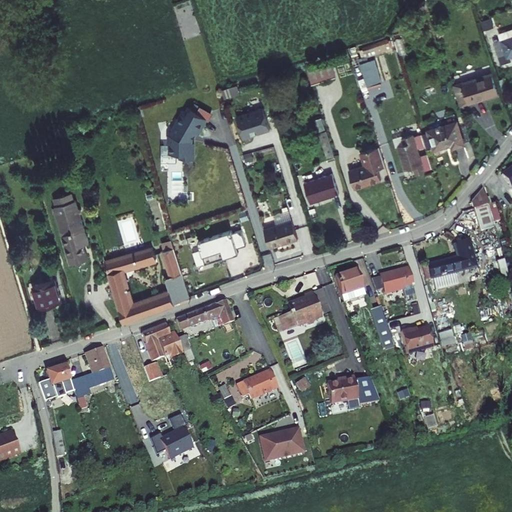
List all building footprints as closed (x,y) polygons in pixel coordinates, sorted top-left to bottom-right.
[(421,6),(425,20),(431,18),(427,4),(421,6)] [(484,28),(494,25),(491,16),(481,19),(484,28)] [(511,29),(500,33),(502,40),(511,36),(511,29)] [(511,55),(511,36),(495,42),(500,56),(506,54),(508,57),(511,55)] [(375,59),(376,63),(391,58),(386,42),(382,43),(386,55),(375,59)] [(376,63),(375,59),(363,62),(365,67),(376,63)] [(307,69),(312,84),(334,77),(329,62),(307,69)] [(378,68),(364,73),(371,95),(385,91),(378,68)] [(454,85),(461,105),(499,93),(492,73),(454,85)] [(286,86),(289,93),(296,91),(293,83),(286,86)] [(210,120),(214,114),(201,105),(197,111),(192,108),(187,115),(183,112),(171,130),(170,129),(169,132),(168,139),(170,139),(169,152),(181,152),(181,157),(192,158),(193,137),(194,136),(192,135),(193,133),(195,134),(197,132),(198,133),(208,118),(210,120)] [(253,136),(252,135),(270,129),(264,108),(237,117),(244,139),(253,136)] [(323,118),(316,120),(320,132),(327,130),(323,118)] [(444,125),(450,144),(452,143),(453,147),(464,143),(457,121),(444,125)] [(428,130),(434,149),(450,144),(444,125),(428,130)] [(320,132),(328,157),(335,155),(327,130),(320,132)] [(414,166),(417,173),(425,170),(424,168),(433,165),(423,134),(414,137),(413,135),(403,138),(405,144),(403,145),(410,168),(414,166)] [(403,145),(400,136),(393,138),(396,147),(399,146),(403,145)] [(406,169),(410,168),(403,145),(399,146),(406,169)] [(362,166),(368,184),(382,180),(378,169),(386,166),(380,146),(361,152),(365,165),(362,166)] [(244,155),(246,162),(254,159),(252,152),(244,155)] [(362,166),(349,170),(355,188),(368,184),(362,166)] [(511,167),(501,175),(511,190),(511,167)] [(314,196),(316,201),(340,193),(333,173),(304,182),(309,198),(314,196)] [(486,187),(491,203),(498,201),(493,185),(486,187)] [(471,202),(473,210),(487,206),(488,205),(483,187),(474,198),(475,200),(471,202)] [(75,201),(63,196),(56,206),(55,207),(56,209),(53,213),(57,214),(62,231),(60,231),(61,235),(62,235),(69,256),(72,254),(75,263),(87,259),(83,245),(89,243),(79,213),(81,209),(77,207),(76,201),(75,201)] [(63,196),(53,199),(56,206),(63,196)] [(489,198),(486,198),(488,205),(493,223),(499,221),(494,203),(491,205),(489,198)] [(473,210),(479,232),(494,228),(487,206),(473,210)] [(283,213),(286,222),(292,220),(289,211),(283,213)] [(286,222),(283,213),(275,215),(278,225),(286,222)] [(298,239),(292,220),(286,222),(292,241),(298,239)] [(264,229),(270,248),(292,241),(286,222),(278,225),(264,229)] [(199,241),(206,263),(239,253),(237,248),(246,245),(242,230),(233,233),(232,231),(199,241)] [(172,240),(162,243),(164,251),(174,247),(172,240)] [(426,266),(430,279),(432,279),(454,273),(474,268),(468,242),(454,246),(457,258),(426,266)] [(123,269),(157,259),(153,247),(105,261),(123,323),(143,316),(138,302),(133,304),(123,269)] [(191,298),(174,247),(164,251),(163,251),(171,276),(165,278),(170,291),(175,304),(191,298)] [(226,259),(230,274),(256,266),(251,252),(249,253),(251,261),(245,263),(242,254),(226,259)] [(500,278),(508,276),(503,260),(496,262),(500,278)] [(421,267),(425,280),(430,279),(426,266),(421,267)] [(380,276),(384,294),(402,290),(404,298),(415,295),(408,268),(380,276)] [(335,277),(343,303),(365,296),(356,270),(335,277)] [(432,279),(435,291),(457,285),(454,273),(432,279)] [(34,285),(40,307),(62,301),(55,278),(34,285)] [(321,289),(312,293),(320,315),(323,314),(318,302),(325,300),(321,289)] [(170,291),(161,294),(166,307),(175,304),(170,291)] [(320,315),(312,293),(312,292),(303,295),(304,297),(287,304),(290,313),(277,318),(283,332),(304,324),(308,326),(313,324),(315,320),(321,317),(320,315)] [(166,307),(161,294),(146,299),(151,313),(166,307)] [(146,299),(138,302),(143,316),(151,313),(146,299)] [(175,320),(180,331),(218,316),(222,326),(233,322),(225,300),(175,320)] [(318,302),(323,314),(330,312),(325,300),(318,302)] [(383,348),(392,345),(380,307),(378,308),(371,310),(383,348)] [(141,334),(151,362),(168,355),(170,359),(182,354),(174,333),(169,334),(165,324),(141,334)] [(400,332),(406,354),(432,347),(427,328),(411,332),(410,329),(400,332)] [(440,334),(444,346),(454,343),(450,331),(440,334)] [(177,339),(183,353),(190,350),(184,336),(177,339)] [(135,371),(140,384),(149,381),(144,368),(142,363),(135,366),(135,358),(131,347),(109,355),(117,377),(135,371)] [(89,382),(111,375),(102,348),(84,354),(91,374),(70,381),(72,388),(86,383),(89,382)] [(149,382),(160,378),(155,363),(144,368),(149,381),(149,382)] [(44,402),(74,392),(72,388),(70,381),(65,366),(50,370),(51,373),(46,374),(48,380),(37,384),(44,402)] [(248,395),(250,400),(278,388),(270,370),(236,385),(241,398),(245,397),(248,395)] [(90,387),(113,379),(111,375),(89,382),(90,387)] [(343,381),(326,384),(330,404),(346,401),(348,411),(360,409),(359,405),(379,401),(369,377),(354,380),(353,377),(342,379),(343,381)] [(296,384),(301,392),(309,387),(304,378),(296,384)] [(76,399),(90,394),(88,388),(86,383),(72,388),(74,392),(76,399)] [(86,408),(83,397),(76,399),(79,410),(86,408)] [(193,448),(184,429),(185,428),(179,416),(170,421),(175,431),(159,439),(169,459),(193,448)] [(265,462),(304,453),(298,428),(277,433),(276,435),(272,436),(272,434),(259,437),(265,462)] [(0,460),(4,459),(4,461),(14,457),(14,455),(20,453),(11,431),(0,435),(0,460)] [(51,432),(56,457),(64,456),(60,431),(51,432)]
